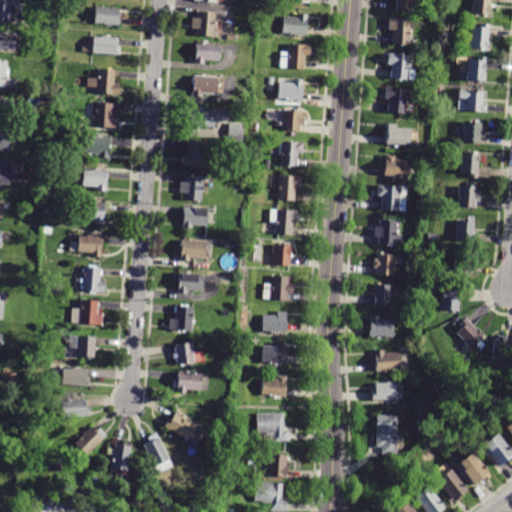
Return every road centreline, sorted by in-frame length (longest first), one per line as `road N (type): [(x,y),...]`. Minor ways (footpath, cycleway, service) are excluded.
road 1 (residential): [(326,511),(330,287),(351,0)]
road 2 (residential): [(130,399),(158,0)]
